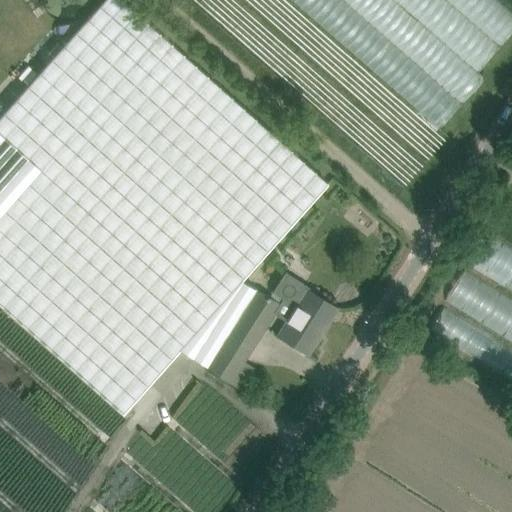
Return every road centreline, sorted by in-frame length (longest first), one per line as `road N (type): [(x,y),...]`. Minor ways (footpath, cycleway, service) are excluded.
road 1 (tertiary): [(258,511),(511,116)]
road 2 (unknown): [(434,237),(167,0)]
